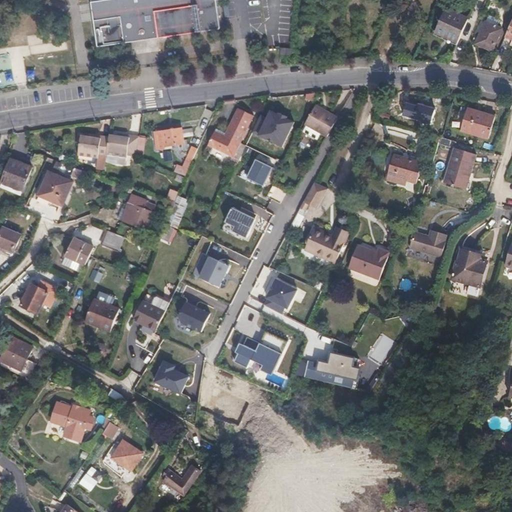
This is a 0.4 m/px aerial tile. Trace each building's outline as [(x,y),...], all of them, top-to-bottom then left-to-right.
[(214,0),(96,0),(104,51),(220,33),(214,0)] [(437,30),(460,40),(470,17),(447,7),(437,30)] [(503,29),(487,22),(477,44),(493,51),(503,29)] [(315,95),(305,96),(304,102),(311,104),(315,95)] [(429,123),(433,108),(405,101),(402,116),(429,123)] [(304,126),(325,140),(337,120),(315,107),(304,126)] [(468,109),(462,130),(486,138),(492,117),(468,109)] [(265,121),(258,118),(251,135),(281,149),(292,124),(285,121),(277,117),(269,113),(265,121)] [(235,167),(242,152),(237,149),(250,121),(236,114),(220,146),(210,141),(204,151),(235,167)] [(186,144),(183,129),(161,133),(162,144),(165,144),(166,147),(186,144)] [(139,158),(141,139),(132,138),(132,140),(112,138),(112,140),(110,160),(110,165),(128,167),(128,159),(129,159),(130,157),(139,158)] [(101,160),(108,160),(110,140),(103,140),(103,142),(83,140),(81,162),(101,163),(101,160)] [(195,160),(199,149),(193,147),(189,158),(195,160)] [(478,154),(456,147),(445,183),(466,189),(478,154)] [(422,162),(395,154),(388,179),(405,184),(407,178),(416,182),(422,162)] [(33,167),(12,159),(1,187),(21,196),(33,167)] [(272,170),(255,162),(246,181),(263,189),(272,170)] [(83,171),(74,168),(72,172),(82,176),(83,171)] [(73,182),(50,172),(37,200),(52,206),(54,202),(63,206),(73,182)] [(312,205),(319,209),(321,205),(326,195),(329,189),(318,182),(306,203),(312,205)] [(282,201),(284,192),(270,189),(268,198),(282,201)] [(326,195),(321,205),(327,196),(331,190),(329,189),(326,195)] [(189,200),(182,196),(170,223),(180,229),(184,219),(182,217),(189,200)] [(128,223),(138,227),(145,212),(143,211),(144,208),(130,202),(126,210),(129,211),(128,215),(131,216),(128,223)] [(306,203),(303,208),(308,211),(312,205),(306,203)] [(231,210),(224,225),(234,229),(232,234),(247,241),(251,232),(250,232),(255,222),(231,210)] [(133,240),(138,227),(128,223),(122,236),(133,240)] [(3,231),(0,229),(0,246),(14,253),(22,234),(4,227),(3,231)] [(165,227),(162,239),(172,241),(175,229),(165,227)] [(337,227),(332,238),(314,230),(303,253),(333,268),(349,233),(337,227)] [(125,258),(133,240),(122,236),(105,229),(99,241),(116,248),(114,254),(125,258)] [(441,257),(446,242),(444,242),(446,235),(431,230),(429,237),(415,232),(410,247),(441,257)] [(86,266),(92,255),(95,249),(75,239),(67,256),(86,266)] [(485,247),(463,240),(458,256),(459,256),(454,274),(472,279),(470,287),(479,290),(489,257),(483,255),(485,247)] [(378,252),(359,244),(349,267),(380,279),(391,252),(380,247),(378,252)] [(143,266),(149,268),(155,255),(150,252),(143,266)] [(86,266),(67,256),(63,263),(82,273),(86,266)] [(229,269),(210,260),(200,280),(219,289),(229,269)] [(110,268),(95,263),(90,278),(105,284),(110,268)] [(299,289),(278,278),(268,297),(269,298),(266,304),(284,314),(287,307),(289,308),(299,289)] [(61,286),(73,291),(76,285),(64,279),(61,286)] [(38,287),(32,284),(21,305),(38,314),(52,286),(41,281),(38,287)] [(157,295),(152,305),(167,312),(171,302),(157,295)] [(121,310),(96,299),(86,322),(111,333),(121,310)] [(152,305),(145,302),(135,321),(157,331),(167,312),(152,305)] [(210,316),(186,304),(179,318),(181,324),(202,334),(210,316)] [(257,350),(244,344),(235,360),(248,367),(252,359),(275,371),(289,342),(267,331),(257,350)] [(145,333),(134,334),(135,344),(146,342),(145,333)] [(365,356),(379,364),(392,341),(378,334),(365,356)] [(2,361),(22,370),(23,371),(28,360),(33,347),(12,338),(2,361)] [(307,362),(303,379),(354,390),(359,370),(351,368),(353,359),(330,354),(328,365),(318,362),(317,365),(307,362)] [(23,371),(22,370),(20,374),(29,379),(36,364),(28,360),(23,371)] [(174,368),(164,363),(154,383),(179,396),(187,379),(173,372),(174,368)] [(84,404),(83,407),(60,400),(55,417),(71,422),(69,430),(83,434),(88,420),(93,422),(96,411),(91,410),(91,407),(84,404)] [(113,421),(105,434),(115,440),(122,427),(113,421)] [(54,425),(53,434),(65,436),(66,427),(54,425)] [(144,455),(124,441),(111,459),(131,472),(144,455)] [(92,466),(81,484),(93,491),(104,474),(92,466)] [(155,489),(178,506),(200,472),(193,468),(183,482),(167,471),(155,489)]
